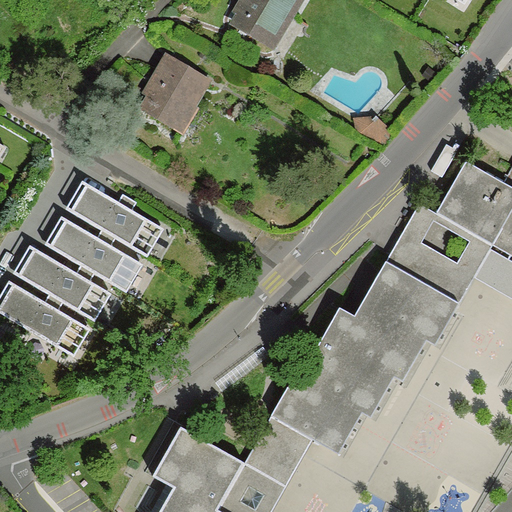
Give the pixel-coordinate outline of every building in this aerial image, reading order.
[(247,0),(232,29),(278,54),(308,0),(247,0)] [(213,84),(168,57),(138,109),(183,135),(213,84)] [(369,118),(360,131),(383,147),(392,135),(369,118)] [(0,162),(8,149),(0,144),(0,192),(1,194),(12,175),(0,168),(0,162)] [(295,376),(270,415),(335,455),(360,414),(366,418),(392,376),(399,381),(424,341),(430,344),(493,244),(511,256),(511,188),(466,159),(432,213),(419,204),(349,315),(337,307),(306,356),(317,363),(305,382),(295,376)] [(169,229),(81,179),(64,210),(151,259),(169,229)] [(148,263),(60,214),(43,245),(130,294),(148,263)] [(117,293),(29,244),(12,275),(99,324),(117,293)] [(95,328),(8,279),(0,292),(0,315),(78,359),(95,328)] [(0,399),(0,412),(11,409),(7,397),(0,399)] [(159,511),(225,511),(219,508),(245,460),(182,425),(156,471),(176,482),(159,511)]
